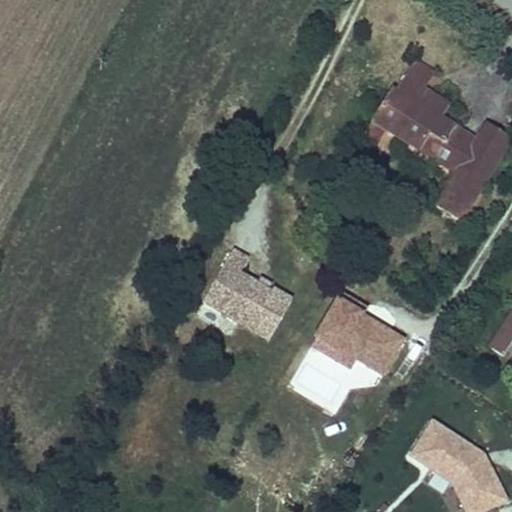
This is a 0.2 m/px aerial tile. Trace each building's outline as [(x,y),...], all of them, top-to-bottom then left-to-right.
[(396,92),(381,118),(392,125),(464,172),(443,207),(471,224),(508,157),(482,141),(445,119),(454,105),(430,89),(435,80),(414,67),(399,92),(396,92)] [(392,125),(381,118),(376,127),(386,134),(392,125)] [(511,150),(511,133),(492,122),(482,141),(508,157),(511,150)] [(198,317),(270,347),(291,298),(241,278),(249,259),(225,250),(198,317)] [(511,284),(509,289),(511,290),(511,295),(493,326),(509,336),(511,330),(511,284)] [(380,387),(405,342),(333,303),(308,348),(380,387)] [(480,450),(429,420),(411,455),(451,480),(467,511),(487,511),(506,502),(480,450)]
